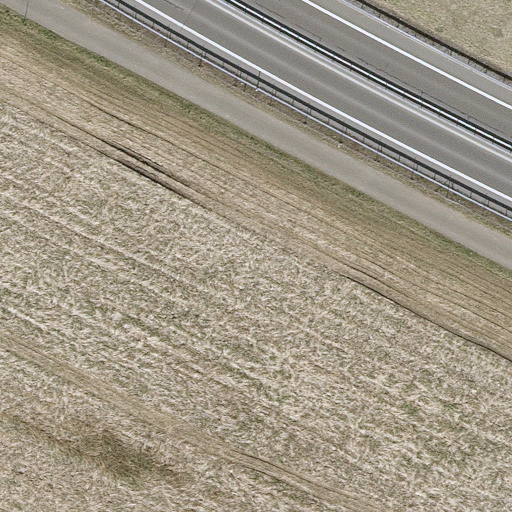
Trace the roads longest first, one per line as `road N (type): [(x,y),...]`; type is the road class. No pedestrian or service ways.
road 1 (track): [(18,0),(511,253)]
road 2 (trunk): [(174,0),(511,180)]
road 3 (trunk): [(511,127),(268,0)]
